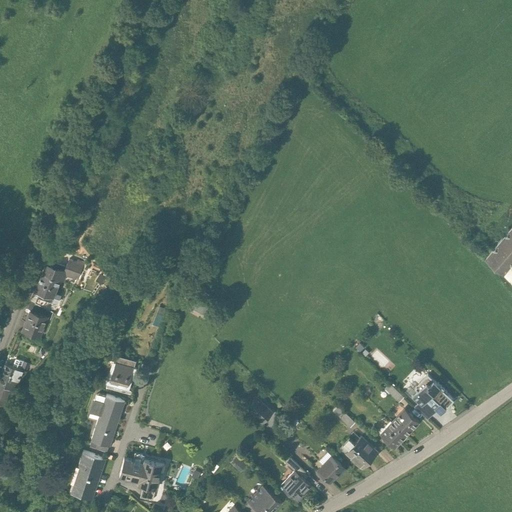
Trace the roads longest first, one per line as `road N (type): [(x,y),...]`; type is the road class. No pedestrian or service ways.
road 1 (residential): [(0,358),(144,0)]
road 2 (residential): [(325,511),(511,389)]
road 3 (track): [(156,353),(185,279),(174,268),(152,267),(110,304)]
road 4 (residential): [(101,511),(156,353)]
